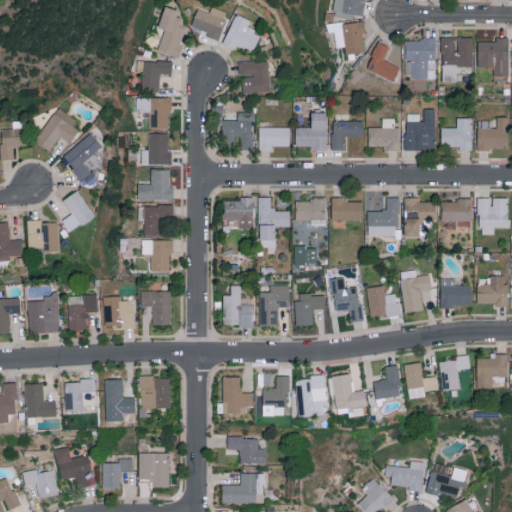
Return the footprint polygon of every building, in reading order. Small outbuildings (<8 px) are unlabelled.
[(335,0),(333,15),(354,18),(354,14),(363,15),(364,0),(335,0)] [(158,50),(178,56),(186,26),(176,24),(180,10),(164,5),(158,27),(164,28),(158,50)] [(197,7),(190,26),(218,37),(228,11),(212,5),(209,12),(197,7)] [(247,27),(250,18),(234,12),(224,43),(253,52),(260,31),(247,27)] [(366,51),(363,20),(327,24),(328,32),(334,31),(336,47),(345,46),(346,54),(366,51)] [(441,37),(442,82),(457,81),(457,66),(473,66),(472,36),(441,37)] [(477,40),(478,66),(493,66),(494,75),(509,75),(508,36),(495,37),(495,40),(477,40)] [(404,77),(435,77),(435,39),(405,39),(404,77)] [(400,66),(383,58),(389,46),(378,41),(366,67),(393,80),(400,66)] [(270,90),(267,58),(238,61),(239,76),(242,75),(243,93),(270,90)] [(172,61),(143,59),(141,90),(159,91),(160,72),(171,73),(172,61)] [(170,128),(170,96),(136,96),(136,112),(149,111),(149,128),(170,128)] [(34,138),(48,150),(61,135),(69,142),(81,126),(58,108),(34,138)] [(405,113),(406,149),(434,149),(434,108),(421,108),(422,113),(405,113)] [(295,145),(311,145),(311,149),(325,149),(327,112),(311,111),(311,127),(295,126),(295,145)] [(253,148),(253,112),(237,112),(238,120),(222,120),(222,146),(234,146),(234,136),(241,136),(241,148),(253,148)] [(497,126),(490,126),(490,120),(478,119),(477,148),(508,148),(509,116),(497,116),(497,126)] [(472,150),(472,117),(456,117),(457,127),(441,127),(441,146),(460,146),(460,150),(472,150)] [(397,118),(382,118),(382,127),(368,126),(368,147),(397,148),(397,118)] [(344,135),(363,136),(363,120),(332,120),(332,149),(343,149),(344,135)] [(258,146),(289,146),(290,126),(259,126),(258,146)] [(25,145),(25,127),(0,128),(0,134),(1,159),(14,158),(14,146),(25,145)] [(102,145),(92,132),(61,156),(81,181),(91,172),(82,161),(102,145)] [(169,132),(149,133),(149,149),(141,149),(141,163),(169,163),(169,132)] [(173,199),(173,186),(170,186),(170,169),(151,169),(151,183),(138,183),(137,198),(173,199)] [(94,216),(77,189),(62,199),(72,213),(62,219),(70,231),(94,216)] [(240,200),(223,200),(223,219),(238,219),(238,228),(252,228),(253,196),(240,196),(240,200)] [(290,225),(289,209),(271,209),(271,196),(259,196),(259,246),(275,246),(275,226),(290,225)] [(331,219),(362,219),(362,201),(347,200),(347,197),(332,196),(331,219)] [(367,210),(368,235),(398,234),(398,196),(386,197),(387,209),(367,210)] [(420,197),(405,197),(404,236),(420,236),(420,219),(436,220),(437,201),(420,200),(420,197)] [(508,197),(491,197),(479,197),(478,233),(494,233),(494,226),(508,227),(508,197)] [(295,219),(325,220),(325,199),(295,198),(295,219)] [(441,220),(470,220),(471,199),(441,199),(441,220)] [(144,234),(163,233),(163,218),(173,218),(173,204),(138,205),(138,219),(144,219),(144,234)] [(28,248),(41,247),(41,251),(59,250),(58,220),(27,221),(28,248)] [(22,238),(10,239),(9,221),(0,221),(0,260),(10,260),(10,255),(23,254),(22,238)] [(170,270),(171,239),(142,239),(142,253),(151,253),(150,270),(170,270)] [(295,264),(316,263),(316,246),(294,246),(295,264)] [(404,312),(423,310),(421,290),(431,289),(429,273),(416,275),(415,269),(400,271),(404,312)] [(504,276),(477,276),(477,301),(494,302),(494,306),(508,306),(508,283),(504,283),(504,276)] [(362,319),(358,285),(344,287),(343,277),(331,278),(334,311),(349,309),(351,320),(362,319)] [(471,285),(455,285),(455,278),(441,278),(440,306),(471,306),(471,285)] [(260,325),(279,324),(279,306),(289,306),(289,284),(270,284),(270,291),(259,291),(260,325)] [(253,325),(252,296),(241,297),(240,285),(230,285),(231,294),(223,295),(223,326),(253,325)] [(370,317),(399,314),(397,293),(385,294),(384,285),(367,286),(370,317)] [(171,324),(171,290),(140,290),(141,306),(152,305),(153,324),(171,324)] [(28,300),(29,332),(59,331),(58,293),(44,293),(44,300),(28,300)] [(324,293),(296,294),(297,325),(313,324),(313,308),(325,308),(324,293)] [(68,329),(87,328),(87,311),(97,311),(97,294),(67,295),(68,329)] [(105,325),(134,325),(133,299),(121,299),(121,295),(104,295),(105,325)] [(20,313),(20,297),(0,298),(0,332),(10,332),(9,313),(20,313)] [(507,376),(508,353),(490,353),(490,358),(477,357),(476,387),(492,388),(493,375),(507,376)] [(460,388),(458,369),(470,368),(469,354),(453,356),(454,359),(439,361),(442,390),(460,388)] [(404,364),(408,398),(425,396),(425,391),(437,389),(436,375),(423,377),(421,361),(404,364)] [(384,366),(386,377),(372,380),(376,399),(401,393),(395,364),(384,366)] [(364,389),(353,391),(350,372),(331,375),(336,408),(366,404),(364,389)] [(328,413),(325,374),(311,375),(311,378),(295,379),(297,414),(328,413)] [(171,407),(170,376),(139,376),(140,408),(171,407)] [(241,376),(222,376),(223,413),(247,412),(247,406),(253,406),(253,392),(241,392),(241,376)] [(262,414),(287,414),(287,376),(276,376),(276,388),(263,388),(262,414)] [(65,382),(66,410),(83,409),(82,389),(95,389),(94,377),(79,378),(79,381),(65,382)] [(106,378),(105,422),(136,422),(136,397),(123,396),(123,378),(106,378)] [(0,395),(0,422),(9,422),(8,413),(17,413),(16,382),(3,382),(3,395),(0,395)] [(43,383),(25,383),(26,417),(56,416),(56,400),(43,400),(43,383)] [(363,415),(363,407),(338,407),(338,413),(348,412),(348,415),(363,415)] [(266,463),(266,448),(258,448),(258,437),(227,436),(227,448),(240,449),(239,462),(266,463)] [(54,449),(61,479),(76,476),(78,488),(95,484),(88,453),(71,457),(68,446),(54,449)] [(168,486),(169,452),(139,452),(139,479),(152,479),(152,486),(168,486)] [(102,487),(120,487),(121,471),(132,471),(133,458),(118,457),(118,462),(103,462),(102,487)] [(421,490),(423,461),(410,460),(410,466),(386,465),(385,475),(391,475),(391,484),(409,485),(409,490),(421,490)] [(431,470),(425,491),(439,496),(440,492),(458,497),(466,469),(454,466),(451,476),(431,470)] [(22,471),(25,485),(36,483),(39,498),(58,494),(53,469),(37,472),(36,468),(22,471)] [(222,484),(221,502),(264,503),(264,473),(240,472),(240,484),(222,484)] [(362,487),(368,494),(357,503),(365,511),(378,511),(393,497),(373,476),(362,487)] [(473,511),(467,498),(447,508),(448,511),(473,511)]
